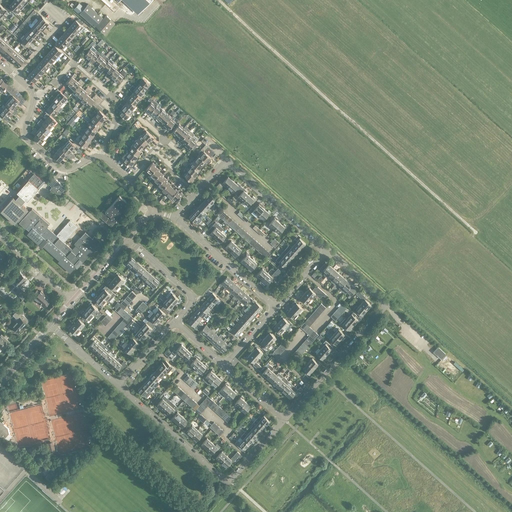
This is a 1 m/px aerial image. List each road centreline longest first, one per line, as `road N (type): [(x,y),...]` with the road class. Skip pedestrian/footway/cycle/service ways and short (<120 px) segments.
road 1 (track): [(474,229),(222,0)]
road 2 (residential): [(311,386),(382,304),(326,250)]
road 3 (track): [(430,370),(486,407),(482,429),(469,439),(511,490)]
road 4 (residential): [(326,250),(231,165),(204,185)]
road 5 (residential): [(233,474),(218,476),(118,385)]
road 6 (residential): [(276,308),(176,216)]
road 7 (track): [(469,439),(409,399),(430,370),(422,344)]
road 8 (residential): [(100,156),(72,169),(55,165),(26,137),(34,97)]
